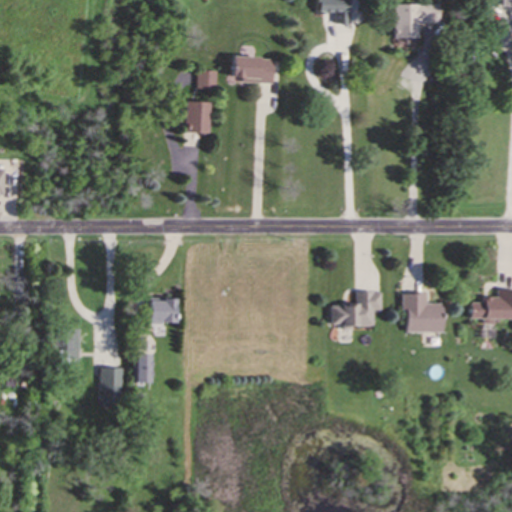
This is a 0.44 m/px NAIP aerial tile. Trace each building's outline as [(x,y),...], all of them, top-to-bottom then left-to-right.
[(511,0),(503,0),(503,8),(511,8),(511,0)] [(234,82),(273,84),(274,60),(235,59),(234,82)] [(196,74),(196,100),(214,100),(214,74),(196,74)] [(210,136),(211,104),(186,103),(186,135),(210,136)] [(511,321),(511,290),(488,290),(487,301),(467,301),(467,321),(484,322),(483,336),(493,336),(493,321),(511,321)] [(374,329),(374,313),(380,313),(380,292),(343,292),(343,307),(330,307),(330,329),(374,329)] [(403,296),(403,334),(444,334),(444,305),(426,305),(426,296),(403,296)] [(179,326),(179,302),(149,302),(149,326),(179,326)] [(153,357),(135,357),(135,385),(153,385),(153,357)]
